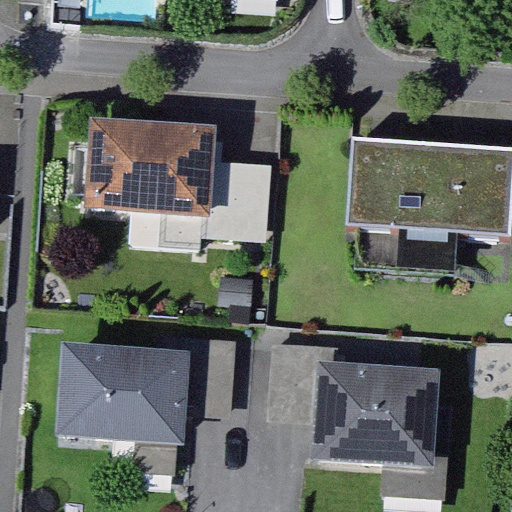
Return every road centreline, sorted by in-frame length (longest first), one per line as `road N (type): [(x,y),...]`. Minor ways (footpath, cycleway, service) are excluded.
road 1 (residential): [(0,50),(328,72)]
road 2 (residential): [(328,72),(511,85)]
